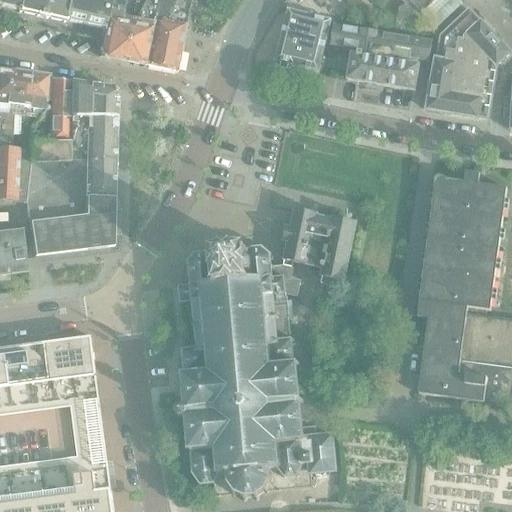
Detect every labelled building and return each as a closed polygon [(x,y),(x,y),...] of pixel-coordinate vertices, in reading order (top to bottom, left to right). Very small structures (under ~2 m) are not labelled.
[(0,0),(0,7),(19,12),(18,14),(64,24),(65,22),(103,31),(102,33),(104,33),(111,0),(0,0)] [(111,0),(104,33),(99,58),(121,63),(130,19),(122,17),(125,0),(111,0)] [(130,19),(121,63),(142,67),(156,0),(145,0),(145,3),(135,20),(130,19)] [(159,0),(156,0),(142,67),(176,74),(178,66),(181,64),(182,58),(180,55),(185,28),(169,25),(172,3),(159,0)] [(159,0),(172,3),(169,25),(185,28),(191,0),(159,0)] [(410,0),(409,2),(422,16),(438,0),(410,0)] [(459,0),(450,0),(426,23),(433,31),(463,4),(459,0)] [(330,22),(288,12),(275,62),(275,63),(279,69),(288,71),(294,66),(318,72),(330,22)] [(478,118),(479,118),(487,120),(496,67),(509,54),(469,13),(441,40),(437,62),(436,61),(427,112),(477,121),(478,118)] [(405,27),(418,30),(420,21),(407,18),(405,27)] [(429,64),(432,44),(332,26),(329,46),(354,51),(353,56),(351,55),(346,81),(414,93),(419,67),(416,67),(417,62),(429,64)] [(0,149),(11,150),(12,135),(15,74),(0,71),(0,149)] [(15,74),(12,135),(20,136),(20,118),(38,120),(44,111),(46,79),(15,74)] [(51,81),(49,143),(70,142),(70,124),(70,84),(51,81)] [(114,90),(70,84),(70,124),(70,142),(70,163),(77,163),(78,144),(82,144),(82,140),(86,140),(116,141),(116,105),(117,94),(114,90)] [(77,163),(77,164),(85,164),(115,164),(116,141),(86,140),(82,140),(82,144),(78,144),(77,163)] [(31,162),(26,204),(29,221),(35,257),(114,247),(115,199),(115,164),(85,164),(77,164),(77,163),(70,163),(70,142),(49,143),(33,143),(32,151),(31,162)] [(0,149),(0,202),(15,203),(26,204),(31,162),(32,151),(17,151),(11,150),(0,149)] [(435,180),(418,319),(428,320),(419,396),(511,408),(511,407),(511,321),(487,318),(487,312),(491,312),(506,189),(478,186),(479,175),(466,174),(465,184),(435,180)] [(190,452),(192,473),(190,473),(190,477),(193,476),(200,486),(199,488),(202,489),(203,486),(211,486),(214,486),(215,498),(230,497),(236,498),(238,496),(246,497),(245,502),(248,501),(249,498),(256,497),(258,501),(260,501),(260,497),(265,493),(268,495),(270,492),(313,488),(312,474),(336,472),(333,435),(315,437),(314,429),(303,430),(300,404),(304,403),(303,400),(300,400),(297,369),(301,369),(301,365),(295,365),(293,344),(295,344),(295,342),(293,342),(292,339),(291,339),(291,337),(289,319),(287,299),(286,299),(286,295),(296,297),(299,282),(289,280),(293,263),(323,269),(321,277),(343,282),(356,224),(332,219),(331,221),(315,218),(316,216),(295,212),(291,230),(286,229),(283,243),(288,244),(284,266),(274,264),(270,257),(271,254),(269,252),(267,254),(262,249),(263,248),(260,247),(259,249),(252,250),(250,247),(248,248),(248,250),(244,250),(244,247),(238,247),(239,251),(216,253),(215,250),(210,250),(211,253),(206,254),(207,252),(204,252),(202,254),(196,255),(194,252),(192,254),(193,256),(187,262),(185,262),(184,265),(187,265),(188,275),(185,275),(185,278),(188,277),(189,287),(177,288),(179,305),(187,304),(189,328),(191,328),(191,330),(194,329),(196,347),(182,348),(183,350),(181,351),(181,352),(178,353),(179,356),(181,355),(183,375),(182,375),(182,377),(177,377),(177,381),(180,381),(183,409),(179,410),(175,413),(176,417),(180,420),(185,420),(188,449),(184,449),(185,453),(190,452)] [(0,276),(27,274),(21,229),(4,231),(5,237),(0,237),(0,276)] [(0,511),(113,511),(108,464),(87,466),(91,495),(0,506),(0,389),(96,377),(97,377),(92,339),(0,351),(0,511)]
